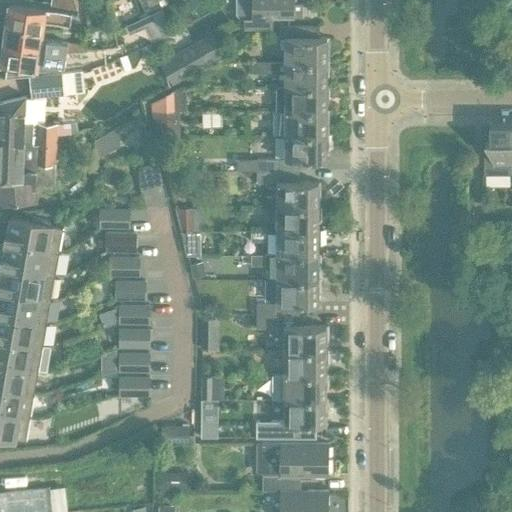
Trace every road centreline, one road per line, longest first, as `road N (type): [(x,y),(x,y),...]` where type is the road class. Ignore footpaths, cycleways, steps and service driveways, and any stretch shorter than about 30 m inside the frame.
road 1 (tertiary): [(375,511),(375,105)]
road 2 (residential): [(375,105),(511,104)]
